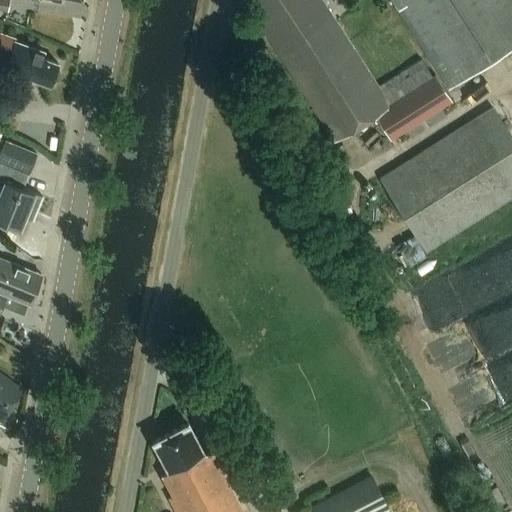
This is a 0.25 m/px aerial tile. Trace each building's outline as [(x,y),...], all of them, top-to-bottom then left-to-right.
[(0,0),(0,10),(7,12),(9,0),(52,0),(60,1),(60,0),(0,0)] [(392,138),(451,101),(435,75),(432,77),(421,59),(377,87),(321,0),(242,0),(334,142),(377,114),(392,138)] [(390,0),(448,89),(511,47),(511,3),(510,0),(390,0)] [(28,77),(50,84),(58,64),(42,58),(44,52),(14,42),(15,39),(0,33),(0,72),(2,74),(2,75),(26,82),(28,77)] [(511,139),(492,108),(379,179),(425,252),(511,197),(511,139)] [(0,191),(0,222),(19,230),(24,218),(32,221),(42,196),(22,189),(36,154),(4,141),(0,150),(0,188),(1,189),(0,191)] [(0,309),(6,295),(29,304),(41,275),(0,258),(0,309)] [(0,422),(1,423),(22,390),(0,375),(0,422)] [(175,511),(247,511),(216,453),(215,454),(204,453),(203,453),(187,424),(152,442),(168,472),(161,476),(172,496),(168,498),(175,511)] [(388,511),(370,476),(312,507),(314,511),(388,511)]
